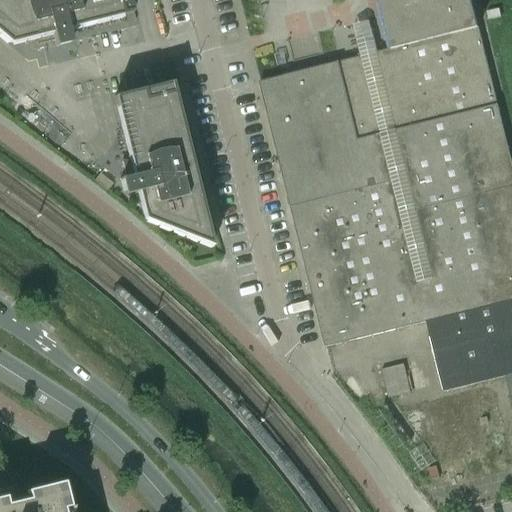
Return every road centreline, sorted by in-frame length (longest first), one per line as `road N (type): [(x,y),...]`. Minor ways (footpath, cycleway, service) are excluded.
road 1 (unclassified): [(421,511),(279,327),(198,0)]
road 2 (secondary): [(216,511),(143,425),(0,314)]
road 3 (secondary): [(0,357),(130,450),(185,511)]
